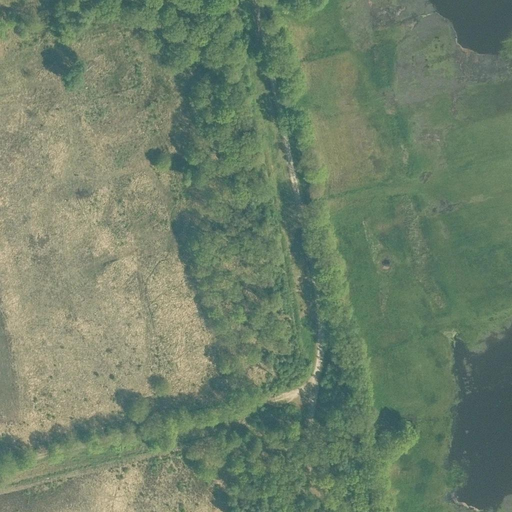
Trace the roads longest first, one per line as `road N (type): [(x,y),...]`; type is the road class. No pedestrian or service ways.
road 1 (track): [(253,0),(317,295),(311,407)]
road 2 (track): [(0,466),(287,396),(311,407)]
